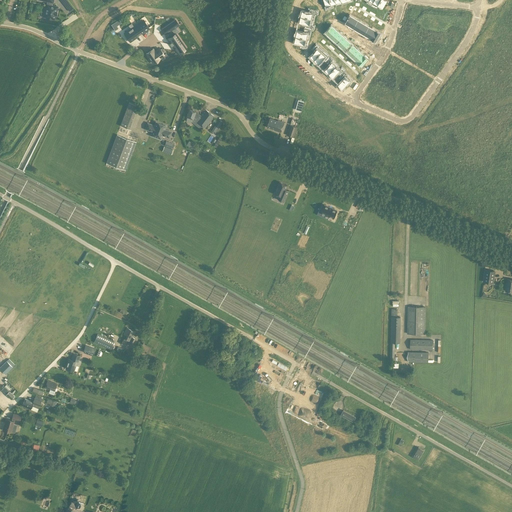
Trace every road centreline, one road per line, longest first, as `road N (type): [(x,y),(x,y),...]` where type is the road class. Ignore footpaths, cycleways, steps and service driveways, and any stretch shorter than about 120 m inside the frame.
road 1 (unclassified): [(511,487),(14,202)]
road 2 (unclassified): [(511,251),(264,144),(228,107),(117,65)]
road 3 (residential): [(350,100),(409,119),(467,42),(482,6)]
road 4 (track): [(0,418),(82,332),(116,262)]
road 5 (residential): [(298,0),(288,46),(350,100)]
road 6 (unclassified): [(117,65),(0,22)]
